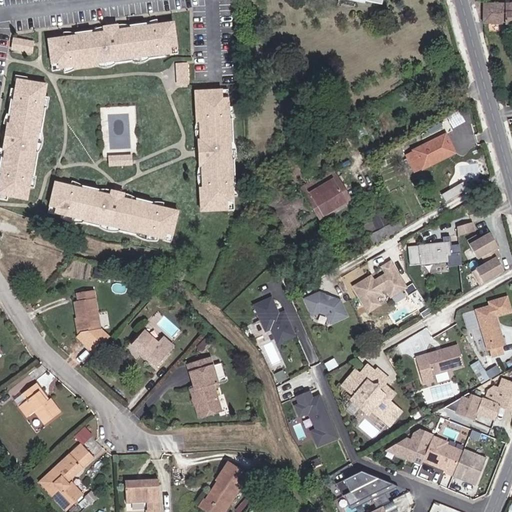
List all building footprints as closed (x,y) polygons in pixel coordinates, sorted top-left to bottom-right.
[(511,24),(511,3),(483,4),(483,23),(491,23),(491,24),(511,24)] [(178,46),(175,22),(147,25),(147,22),(132,24),(133,27),(121,28),(104,31),(92,32),(92,29),(78,31),(78,34),(50,37),(53,62),(60,61),(61,67),(72,65),(72,68),(103,64),(103,61),(137,57),(137,60),(151,58),(151,55),(172,52),(171,47),(178,46)] [(27,40),(7,37),(6,42),(26,46),(27,40)] [(41,83),(12,78),(8,100),(5,99),(3,111),(6,112),(5,122),(2,122),(0,132),(0,145),(1,145),(0,151),(0,193),(23,197),(26,173),(29,173),(33,152),(30,151),(34,129),(36,129),(40,108),(37,107),(39,96),(41,83)] [(234,160),(233,141),(236,141),(235,119),(232,119),(230,98),(224,99),(224,90),(197,91),(198,121),(201,121),(202,139),(200,140),(202,166),(204,166),(205,188),(202,188),(203,211),(230,210),(230,200),(236,200),(235,183),(238,182),(237,160),(234,160)] [(422,169),(455,153),(446,134),(413,151),(414,152),(407,155),(415,172),(422,168),(422,169)] [(130,154),(113,154),(113,163),(131,162),(130,154)] [(324,216),(347,202),(333,180),(338,178),(332,169),(301,188),(310,203),(315,200),(324,216)] [(175,232),(180,212),(152,205),(153,202),(138,199),(138,202),(124,199),(113,196),(99,193),(100,190),(85,187),(84,190),(57,184),(52,204),(59,206),(58,212),(79,216),(79,219),(94,223),(94,219),(131,228),(130,231),(145,234),(146,231),(167,236),(168,231),(175,232)] [(403,227),(399,219),(392,223),(376,189),(361,197),(372,221),(363,225),(374,245),(403,227)] [(474,231),(473,222),(457,227),(458,236),(474,231)] [(504,271),(496,258),(500,256),(495,248),(497,247),(490,233),(479,240),(476,236),(467,241),(477,258),(482,256),(486,263),(472,271),(480,285),(504,271)] [(450,254),(449,242),(418,245),(418,246),(408,247),(410,266),(420,265),(420,264),(448,261),(447,254),(450,254)] [(405,287),(390,262),(380,269),(384,276),(378,280),(380,282),(374,286),(368,277),(353,286),(368,311),(377,306),(373,299),(379,296),(378,293),(384,290),(388,297),(405,287)] [(104,279),(106,268),(95,266),(93,278),(104,279)] [(169,291),(162,285),(158,288),(166,295),(169,291)] [(101,330),(93,290),(77,293),(78,301),(74,301),(80,333),(101,330)] [(318,292),(303,298),(311,315),(318,312),(325,314),(329,323),(346,315),(339,299),(331,297),(329,298),(326,297),(325,294),(318,292)] [(295,336),(284,311),(278,314),(271,297),(253,305),(265,331),(270,328),(277,344),(295,336)] [(510,311),(506,297),(489,302),(490,306),(476,310),(486,344),(483,345),(485,351),(490,349),(492,356),(503,353),(500,340),(502,340),(495,316),(510,311)] [(158,342),(144,330),(131,345),(156,368),(175,346),(163,336),(158,342)] [(210,340),(212,337),(209,334),(197,347),(201,351),(211,340),(210,340)] [(457,345),(426,354),(432,375),(464,366),(457,345)] [(213,364),(210,357),(187,364),(190,372),(213,364)] [(329,370),(337,365),(333,358),(325,363),(329,370)] [(472,365),(482,382),(493,376),(482,359),(472,365)] [(225,377),(221,363),(213,366),(213,364),(190,372),(195,387),(190,389),(199,418),(221,411),(213,385),(218,383),(217,380),(225,377)] [(367,365),(365,368),(372,375),(375,372),(367,365)] [(360,374),(355,370),(342,385),(354,396),(352,398),(352,401),(366,413),(368,413),(370,410),(388,426),(400,412),(388,401),(394,394),(383,385),(388,379),(377,369),(375,372),(372,375),(365,368),(360,374)] [(511,411),(511,410),(511,383),(501,380),(498,388),(493,386),(488,390),(484,400),(482,399),(477,413),(495,420),(500,406),(511,411)] [(431,386),(432,399),(457,396),(456,383),(431,386)] [(46,402),(38,392),(41,391),(36,384),(22,394),(27,401),(19,406),(27,417),(35,411),(45,424),(60,412),(50,399),(48,400),(46,402)] [(339,436),(320,394),(313,397),(309,390),(296,396),(300,403),(295,405),(300,416),(310,411),(317,428),(312,430),(319,445),(339,436)] [(48,400),(41,391),(38,392),(46,402),(48,400)] [(477,413),(482,399),(470,394),(469,398),(462,396),(451,402),(457,405),(455,412),(474,420),(477,413)] [(410,441),(405,439),(395,445),(398,455),(421,464),(422,461),(432,436),(433,435),(420,429),(413,434),(410,441)] [(447,442),(432,436),(422,461),(446,471),(445,472),(453,476),(463,451),(446,444),(447,442)] [(69,480),(93,458),(80,445),(40,482),(66,510),(82,494),(72,483),(69,485),(66,482),(69,480)] [(398,455),(395,445),(386,450),(398,455)] [(475,485),(486,459),(463,449),(463,451),(453,476),(475,485)] [(222,511),(224,511),(248,476),(228,463),(216,480),(218,481),(205,501),(222,511)] [(356,506),(397,486),(360,471),(335,483),(342,496),(349,492),(356,506)] [(160,511),(158,479),(125,481),(127,504),(147,503),(147,510),(146,510),(145,511),(160,511)] [(275,493),(282,485),(276,480),(269,488),(275,493)] [(222,511),(205,501),(201,507),(207,511),(222,511)] [(395,511),(390,501),(383,505),(386,511),(395,511)]
